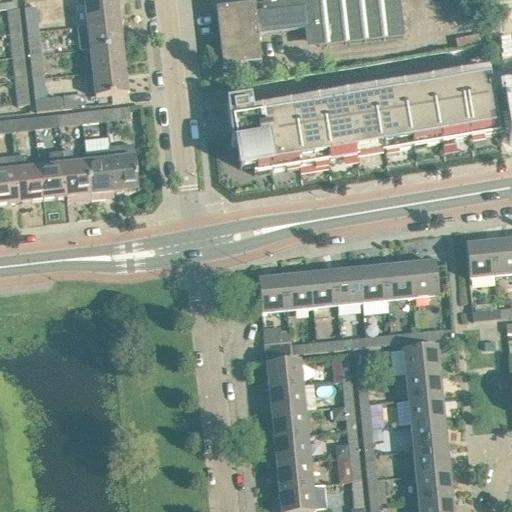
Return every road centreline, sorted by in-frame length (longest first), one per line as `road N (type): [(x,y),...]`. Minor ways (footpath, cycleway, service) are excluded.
road 1 (secondary): [(194,244),(511,186)]
road 2 (residential): [(224,511),(194,244)]
road 3 (residential): [(194,244),(165,0)]
road 4 (secondary): [(0,268),(194,244)]
